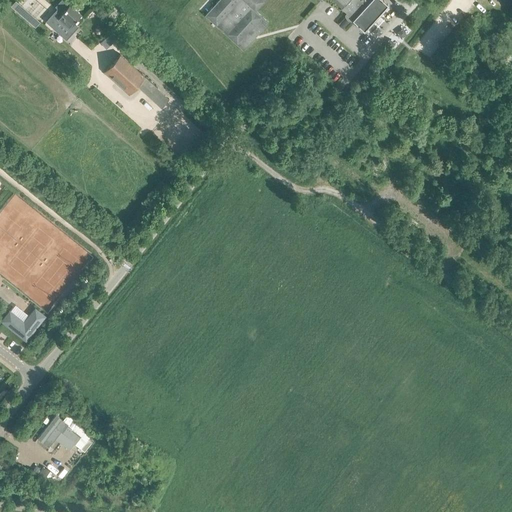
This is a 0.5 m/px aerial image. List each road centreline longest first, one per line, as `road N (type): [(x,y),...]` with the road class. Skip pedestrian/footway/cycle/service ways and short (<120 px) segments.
road 1 (unknown): [(0,408),(114,265),(0,174)]
road 2 (residential): [(34,378),(230,139)]
road 3 (track): [(230,139),(288,185),(338,194),(433,267),(451,260)]
road 4 (unclassified): [(230,139),(248,125),(295,117),(329,99),(412,0)]
